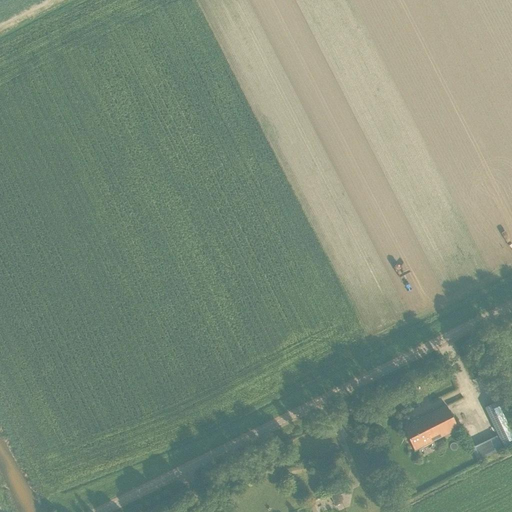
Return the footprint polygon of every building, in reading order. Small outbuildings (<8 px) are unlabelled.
[(484,408),(504,448),(511,444),(511,416),(504,399),(484,408)] [(404,428),(415,451),(458,429),(447,407),(404,428)] [(504,449),(497,436),(472,448),(478,462),(504,449)] [(352,475),(356,484),(362,481),(359,472),(352,475)] [(331,511),(342,511),(346,511),(340,494),(307,505),(308,511),(316,511),(330,507),(331,511)]
